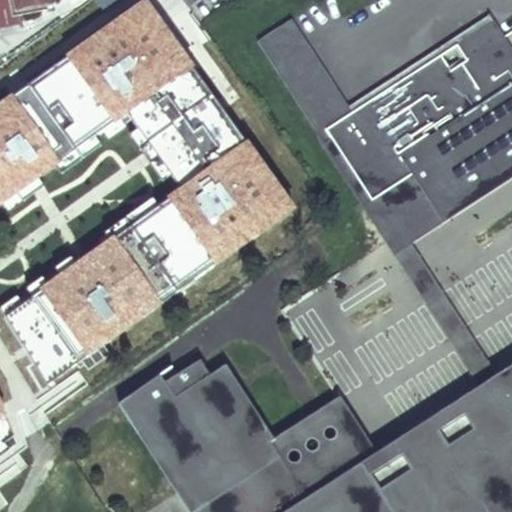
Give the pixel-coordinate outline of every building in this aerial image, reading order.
[(147,0),(144,0),(0,104),(0,206),(127,116),(178,190),(5,316),(46,385),(299,209),(147,0)] [(13,0),(0,0),(0,26),(12,24),(10,11),(16,10),(13,0)] [(13,0),(16,10),(52,4),(51,0),(13,0)] [(328,131),(352,113),(293,20),(257,43),(396,257),(413,246),(445,225),(414,177),(374,202),(328,131)] [(511,85),(511,45),(496,21),(352,113),(328,131),(374,202),(414,177),(401,158),(511,85)] [(511,182),(511,85),(401,158),(414,177),(445,225),(511,182)] [(413,246),(396,257),(478,385),(496,374),(413,246)] [(198,358),(161,381),(172,396),(207,373),(198,358)] [(156,373),(114,402),(184,511),(189,511),(277,457),(268,442),(273,440),(223,363),(207,373),(172,396),(161,381),(156,373)] [(511,511),(511,363),(496,374),(478,385),(375,452),(304,498),(282,511),(511,511)] [(273,437),(273,440),(268,442),(277,457),(304,498),(375,452),(339,396),(273,437)] [(277,457),(189,511),(282,511),(304,498),(277,457)]
